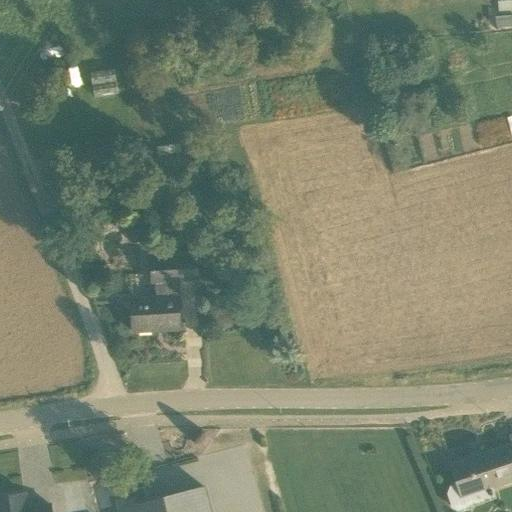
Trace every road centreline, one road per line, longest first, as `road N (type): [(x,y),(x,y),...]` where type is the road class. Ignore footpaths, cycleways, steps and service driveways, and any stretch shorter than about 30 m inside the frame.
road 1 (tertiary): [(0,426),(117,405),(385,400),(511,387)]
road 2 (track): [(117,405),(0,96)]
